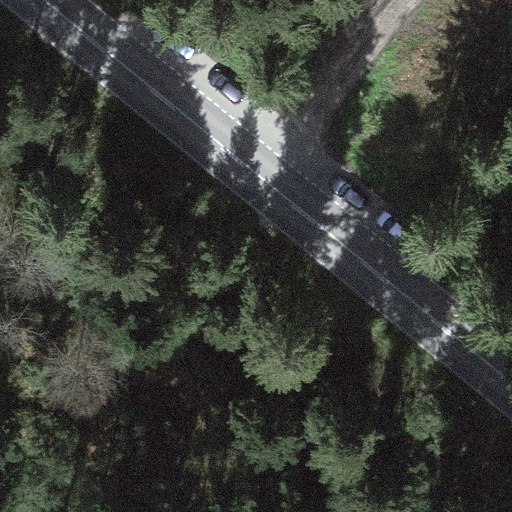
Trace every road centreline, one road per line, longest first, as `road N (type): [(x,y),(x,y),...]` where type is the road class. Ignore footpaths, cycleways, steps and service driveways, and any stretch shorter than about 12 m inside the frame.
road 1 (secondary): [(511,396),(36,0)]
road 2 (track): [(233,167),(397,0)]
